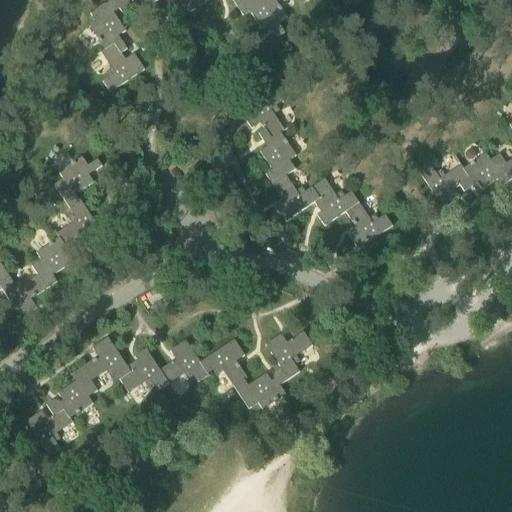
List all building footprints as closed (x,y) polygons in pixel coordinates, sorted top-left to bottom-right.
[(112,0),(110,2),(117,12),(119,15),(135,3),(142,13),(158,1),(156,0),(112,0)] [(176,0),(174,2),(186,19),(212,0),(176,0)] [(240,0),(234,5),(243,17),(249,13),(262,31),(269,26),(278,39),(285,34),(278,25),(287,19),(274,0),(264,0),(263,1),(261,0),(240,0)] [(117,39),(125,33),(112,15),(117,12),(110,2),(88,17),(94,25),(87,30),(103,53),(112,46),(119,56),(126,52),(117,39)] [(112,46),(103,53),(98,56),(110,73),(99,81),(108,95),(141,72),(131,57),(123,62),(119,56),(112,46)] [(259,126),(263,132),(270,141),(279,135),(283,132),(269,112),(280,104),(273,94),(240,116),(251,131),(259,126)] [(272,187),(284,178),(294,171),(288,162),(295,158),(279,135),(270,141),(263,132),(257,136),(266,149),(259,154),(271,172),(265,177),(272,187)] [(52,190),(66,210),(79,201),(75,196),(93,185),(88,177),(101,168),(90,152),(57,175),(62,183),(52,190)] [(484,156),(462,171),(469,181),(459,188),(463,194),(476,185),(481,192),(499,180),(504,186),(511,180),(511,176),(504,165),(498,156),(488,162),(484,156)] [(469,181),(462,171),(459,167),(444,177),(440,172),(435,176),(430,169),(419,177),(443,211),(458,200),(453,192),(459,188),(469,181)] [(313,205),(320,214),(324,211),(310,190),(298,199),(284,178),(272,187),(282,203),(274,209),(284,224),(313,205)] [(323,229),(345,214),(357,206),(349,195),(337,203),(323,182),(310,190),(324,211),(320,214),(316,217),(323,229)] [(54,237),(57,241),(64,251),(75,243),(81,239),(87,247),(102,237),(79,201),(66,210),(75,223),(54,237)] [(357,206),(345,214),(355,230),(347,236),(357,252),(392,229),(384,217),(371,226),(357,206)] [(30,269),(35,277),(45,292),(57,284),(52,277),(70,265),(66,258),(79,249),(75,243),(64,251),(57,241),(34,256),(39,262),(30,269)] [(0,285),(9,280),(0,266),(0,285)] [(0,285),(0,292),(1,292),(20,321),(36,310),(30,302),(45,292),(35,277),(16,290),(9,280),(0,285)] [(264,347),(283,375),(287,382),(299,374),(294,367),(299,364),(295,358),(312,348),(303,334),(286,345),(280,337),(264,347)] [(97,359),(82,369),(91,383),(109,371),(116,383),(139,368),(136,363),(127,369),(107,340),(91,351),(97,359)] [(233,342),(199,365),(207,376),(218,369),(231,389),(232,390),(243,382),(246,380),(237,366),(235,364),(244,358),(233,342)] [(175,362),(159,372),(168,386),(187,373),(196,386),(207,378),(206,377),(207,376),(199,365),(185,343),(169,353),(175,362)] [(134,359),(136,363),(139,368),(116,383),(125,396),(146,383),(154,395),(168,386),(159,372),(145,351),(134,359)] [(49,412),(53,418),(63,411),(69,421),(92,407),(87,400),(96,394),(89,384),(91,383),(82,369),(71,377),(75,384),(57,396),(62,403),(61,404),(53,402),(45,407),(49,412)] [(247,388),(243,382),(232,390),(231,389),(230,390),(246,414),(256,407),(259,413),(285,396),(279,387),(287,382),(283,375),(270,383),(265,376),(247,388)] [(63,411),(53,418),(47,422),(41,414),(25,424),(48,459),(61,450),(53,439),(72,426),(69,421),(63,411)]
